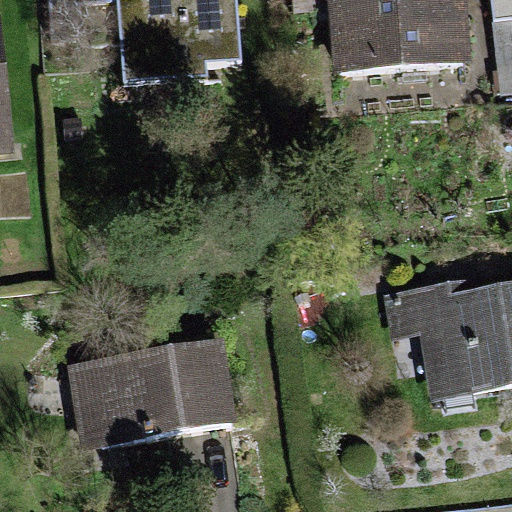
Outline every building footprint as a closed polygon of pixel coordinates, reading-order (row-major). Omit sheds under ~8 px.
[(255,65),(249,0),(154,0),(155,0),(130,2),(137,88),(222,80),(221,68),(255,65)] [(493,67),(487,0),(316,0),(319,26),(342,24),(346,78),(493,67)] [(511,21),(511,0),(498,0),(501,23),(511,21)] [(0,70),(0,160),(35,157),(27,68),(0,70)] [(511,395),(511,290),(488,295),(485,281),(390,296),(398,342),(431,336),(442,407),(511,395)] [(247,430),(232,344),(77,370),(91,456),(247,430)]
